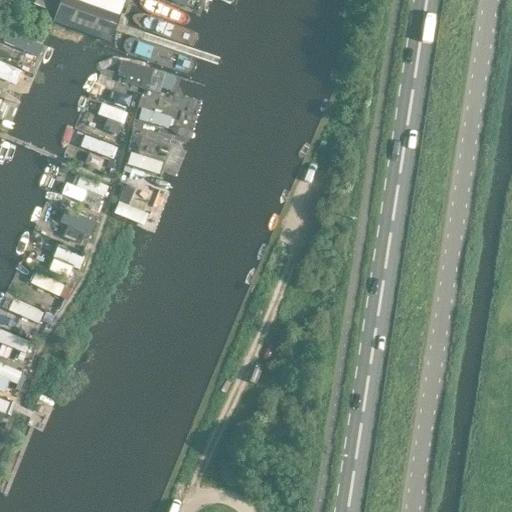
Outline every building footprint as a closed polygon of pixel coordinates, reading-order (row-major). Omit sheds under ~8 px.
[(125,0),(22,0),(56,13),(53,22),(64,27),(109,43),(125,0)] [(0,73),(14,83),(19,74),(3,63),(0,67),(0,73)] [(118,92),(114,103),(129,109),(133,97),(118,92)] [(122,122),(126,110),(102,103),(98,115),(122,122)] [(142,107),(138,119),(168,129),(172,116),(142,107)] [(114,159),(119,146),(85,135),(81,148),(114,159)] [(80,203),(103,209),(109,184),(76,176),(73,187),(83,189),(80,203)] [(85,233),(92,235),(97,219),(68,209),(59,236),(81,244),(85,233)] [(50,269),(70,277),(79,256),(58,248),(50,269)] [(71,290),(64,287),(59,297),(66,300),(71,290)] [(12,300),(8,312),(40,322),(44,310),(12,300)] [(21,374),(14,389),(19,391),(25,376),(21,374)] [(0,421),(4,423),(11,402),(0,398),(0,421)]
